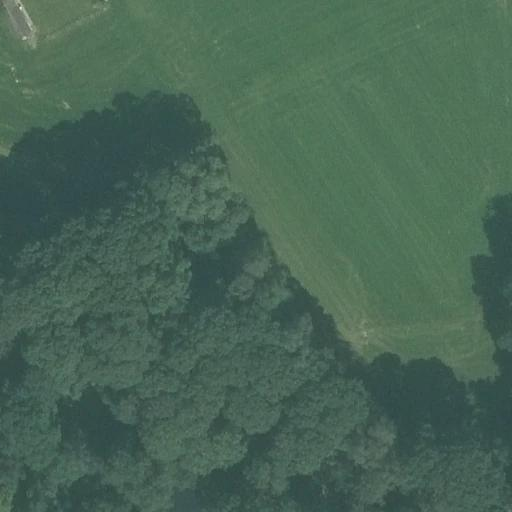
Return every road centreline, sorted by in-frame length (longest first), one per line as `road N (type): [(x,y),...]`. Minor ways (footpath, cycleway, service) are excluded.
road 1 (track): [(511,497),(348,428),(205,382),(18,338)]
road 2 (track): [(84,511),(53,403),(0,311)]
